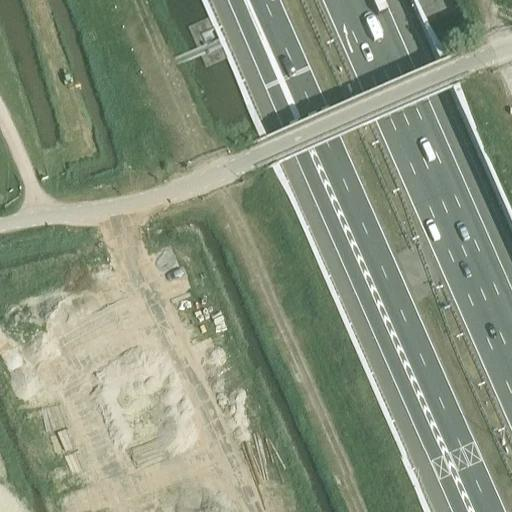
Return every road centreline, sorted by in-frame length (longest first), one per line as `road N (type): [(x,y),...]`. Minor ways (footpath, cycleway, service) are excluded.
road 1 (motorway): [(262,0),(489,511)]
road 2 (motorway): [(239,0),(456,511)]
road 3 (unclassified): [(0,226),(181,191),(511,48)]
road 4 (motorway): [(511,367),(355,0)]
road 5 (track): [(211,178),(134,0)]
